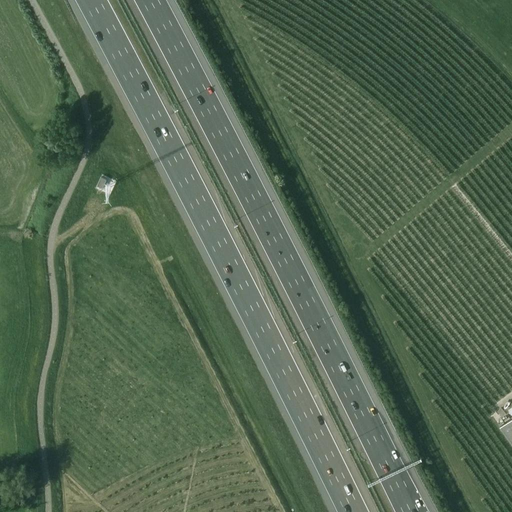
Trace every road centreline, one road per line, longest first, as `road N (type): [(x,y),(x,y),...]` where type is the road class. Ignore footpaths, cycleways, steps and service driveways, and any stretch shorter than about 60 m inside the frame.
road 1 (motorway): [(88,0),(350,511)]
road 2 (motorway): [(411,511),(149,0)]
